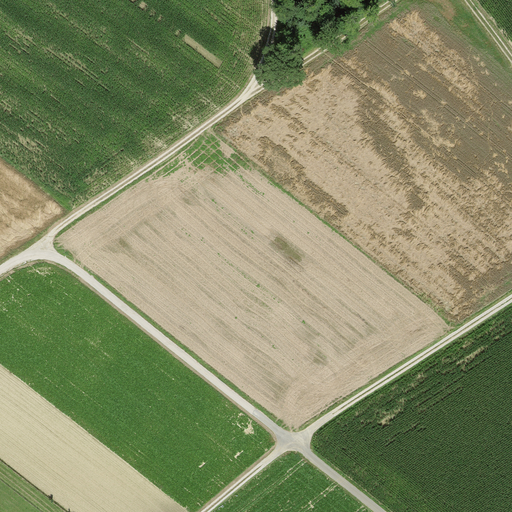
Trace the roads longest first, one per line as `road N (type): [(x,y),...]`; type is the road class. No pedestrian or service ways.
road 1 (track): [(0,270),(39,243),(379,511)]
road 2 (track): [(39,243),(223,107),(390,0)]
road 3 (track): [(511,296),(289,440),(202,511)]
